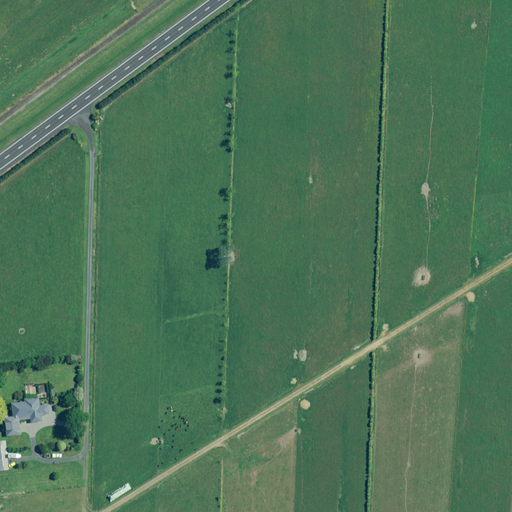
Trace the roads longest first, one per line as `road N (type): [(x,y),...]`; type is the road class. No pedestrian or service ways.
road 1 (track): [(90,511),(94,155),(81,101)]
road 2 (primary): [(218,0),(0,161)]
